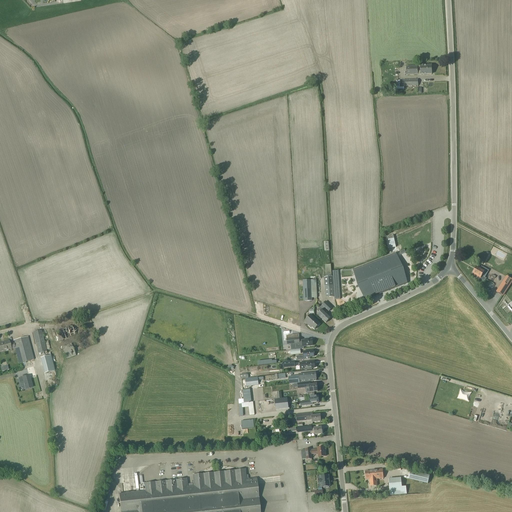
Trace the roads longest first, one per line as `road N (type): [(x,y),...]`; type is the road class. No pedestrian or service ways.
road 1 (unclassified): [(344,511),(331,336),(448,266)]
road 2 (unclassified): [(448,266),(447,0)]
road 3 (unknown): [(295,511),(287,472),(267,456),(133,460),(112,477),(108,511)]
